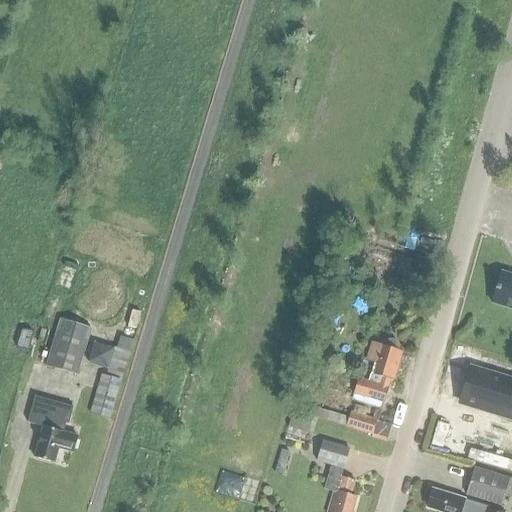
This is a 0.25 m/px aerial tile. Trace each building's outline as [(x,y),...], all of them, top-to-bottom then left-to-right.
[(372,262),(388,267),(392,252),(377,248),(372,262)] [(511,276),(500,272),(491,303),(511,309),(511,276)] [(45,365),(76,375),(90,329),(59,319),(45,365)] [(388,339),(384,342),(383,342),(382,347),(371,344),(367,359),(377,362),(374,373),(371,372),(368,381),(358,378),(354,393),(383,401),(390,378),(394,379),(401,354),(397,352),(399,347),(398,346),(397,342),(393,339),(388,339)] [(511,381),(470,369),(459,403),(502,416),(507,399),(511,400),(511,381)] [(109,419),(120,381),(101,375),(89,414),(109,419)] [(294,412),(345,427),(351,405),(300,390),(294,412)] [(71,407),(34,397),(27,423),(42,427),(33,457),(53,463),(57,449),(72,453),(76,436),(62,433),(65,423),(67,423),(71,407)] [(354,406),(352,414),(350,413),(346,427),(371,434),(375,421),(367,418),(369,411),(354,406)] [(284,439),(303,444),(310,421),(291,415),(284,439)] [(350,511),(355,497),(349,496),(354,480),(340,476),(348,450),(321,442),(315,461),(330,465),(323,489),(332,492),(326,511),(350,511)] [(273,473),(281,475),(289,452),(281,449),(273,473)] [(465,495),(500,506),(508,477),(473,467),(465,495)] [(432,490),(426,507),(441,511),(490,511),(486,511),(487,507),(463,500),(432,490)]
